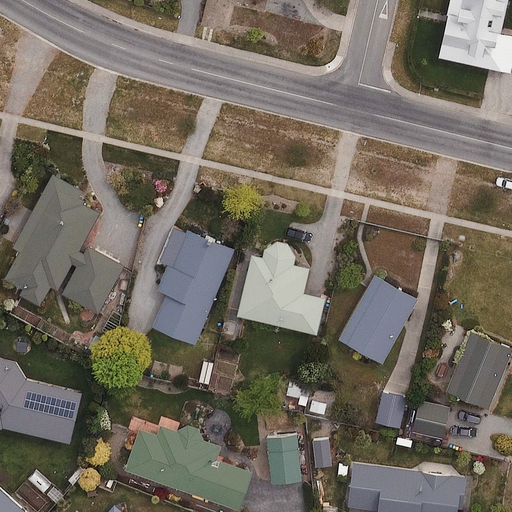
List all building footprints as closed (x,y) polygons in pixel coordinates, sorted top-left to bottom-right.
[(508,0),(451,0),(439,56),(511,71),(511,32),(502,30),(508,0)] [(105,208),(45,176),(0,262),(0,268),(99,320),(127,265),(86,244),(105,208)] [(234,247),(188,229),(151,321),(197,340),(234,247)] [(264,255),(250,252),(236,317),(322,336),(331,296),(306,290),(311,268),(296,265),(298,256),(290,242),(280,240),(265,248),(264,255)] [(419,297),(375,273),(340,336),(384,360),(419,297)] [(511,355),(511,347),(473,331),(449,391),(491,408),(511,355)] [(0,358),(0,427),(6,424),(72,439),(83,393),(24,379),(15,361),(0,358)] [(407,396),(383,391),(377,420),(401,425),(407,396)] [(452,407),(422,400),(415,431),(446,437),(452,407)] [(139,427),(124,469),(242,511),(257,469),(219,455),(223,444),(161,422),(157,433),(139,427)] [(298,434),(268,438),(273,481),(303,477),(298,434)] [(462,511),(467,476),(355,461),(348,511),(462,511)] [(0,487),(0,511),(25,511),(27,511),(0,487)]
